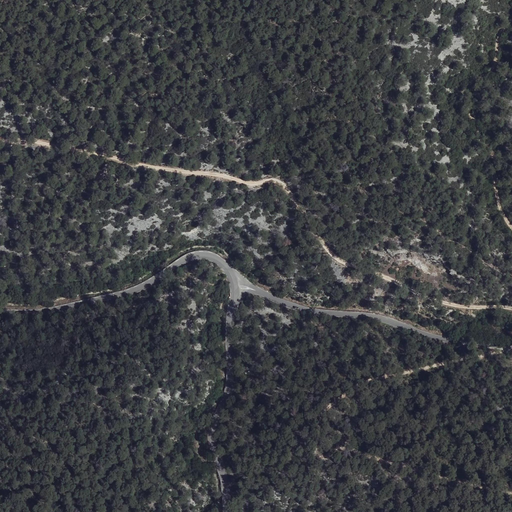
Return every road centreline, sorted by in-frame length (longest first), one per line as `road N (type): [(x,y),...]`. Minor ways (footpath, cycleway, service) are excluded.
road 1 (track): [(0,140),(260,183),(281,175),(341,255),(451,305),(511,308)]
road 2 (track): [(510,345),(362,381),(317,427),(326,454),(511,490)]
road 3 (tertiary): [(511,345),(309,307),(237,280)]
road 4 (tertiary): [(0,313),(43,312),(134,287),(206,252),(237,280)]
road 5 (tertiary): [(237,280),(230,388),(213,425),(229,511)]
